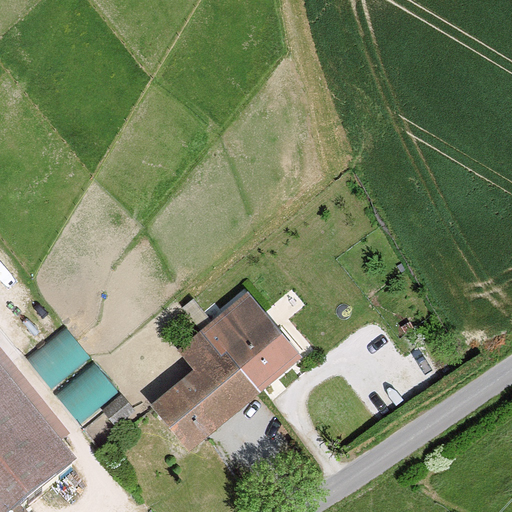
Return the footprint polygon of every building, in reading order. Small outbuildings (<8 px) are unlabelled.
[(198,371),(155,406),(188,447),(299,357),(249,295),(211,325),(203,332),(181,350),(198,371)] [(211,325),(190,300),(183,307),(203,332),(211,325)] [(32,356),(56,384),(94,352),(69,323),(32,356)] [(59,390),(83,419),(122,387),(98,358),(59,390)] [(0,511),(20,511),(19,510),(74,465),(0,374),(0,511)] [(133,411),(122,397),(105,411),(116,424),(133,411)]
